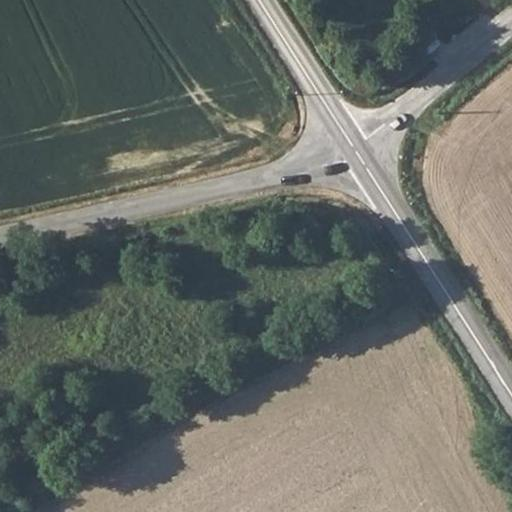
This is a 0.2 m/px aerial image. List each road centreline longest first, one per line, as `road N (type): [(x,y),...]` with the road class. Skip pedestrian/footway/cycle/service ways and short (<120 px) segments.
road 1 (unclassified): [(354,151),(291,174),(0,238)]
road 2 (tertiary): [(511,398),(354,151)]
road 3 (unclassified): [(511,25),(354,151)]
road 4 (tertiary): [(354,151),(258,0)]
